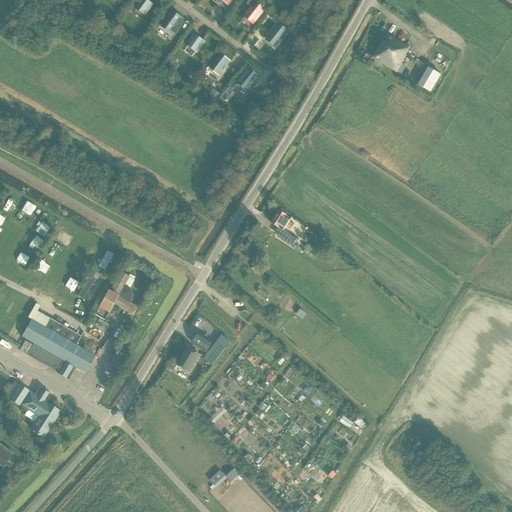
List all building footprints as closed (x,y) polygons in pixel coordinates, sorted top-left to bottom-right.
[(145,0),(140,0),(135,8),(145,14),(152,4),(145,0)] [(252,7),(244,17),(254,24),(265,9),(253,0),(246,0),(245,2),(252,7)] [(94,5),(91,10),(101,16),(104,11),(94,5)] [(157,7),(153,12),(157,16),(161,10),(157,7)] [(165,21),(161,26),(171,33),(172,32),(174,34),(183,21),(181,20),(182,18),(172,11),(168,16),(167,15),(164,20),(165,21)] [(272,12),(268,16),(273,21),(277,16),(272,12)] [(278,22),(264,39),(275,47),(288,31),(278,22)] [(407,55),(406,55),(410,48),(386,33),(371,58),(375,61),(373,66),(380,69),(382,65),(396,73),(396,72),(401,74),(405,67),(401,64),(407,55)] [(194,35),(187,44),(197,52),(204,42),(194,35)] [(146,39),(141,45),(145,48),(150,42),(146,39)] [(230,61),(220,54),(208,69),(218,76),(230,61)] [(430,93),(441,75),(428,68),(418,85),(430,93)] [(238,82),(237,83),(247,91),(248,90),(254,95),(264,83),(257,78),(258,77),(249,69),(248,70),(247,70),(238,81),(238,82)] [(293,222),(290,220),(291,217),(279,210),(271,222),(279,227),(274,234),(292,246),(297,240),(293,237),(294,236),(283,229),(285,226),(289,229),(293,222)] [(308,246),(303,252),(313,260),(318,253),(308,246)] [(107,274),(94,266),(73,300),(86,308),(107,274)] [(128,277),(120,273),(110,292),(108,291),(95,316),(104,321),(114,305),(133,315),(137,308),(129,304),(130,301),(131,298),(131,294),(130,292),(128,288),(124,285),(128,277)] [(21,349),(58,370),(59,375),(65,378),(70,377),(75,368),(86,374),(96,357),(76,345),(81,336),(49,319),(44,327),(31,320),(21,337),(26,340),(21,349)] [(199,334),(193,344),(206,352),(213,342),(199,334)] [(218,344),(209,356),(215,361),(224,349),(218,344)] [(199,356),(188,348),(177,365),(189,373),(199,356)] [(44,438),(60,413),(47,404),(52,395),(39,387),(34,395),(19,385),(8,400),(28,412),(28,411),(37,417),(30,429),(44,438)] [(354,424),(343,416),(340,422),(350,429),(354,424)] [(240,475),(235,469),(228,475),(234,481),(240,475)]
